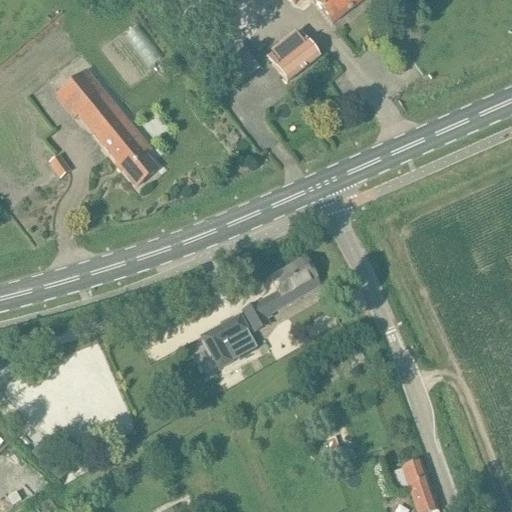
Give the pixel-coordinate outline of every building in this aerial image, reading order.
[(213,0),(214,1),(215,0),(290,0),(295,5),(301,0),(312,0),(332,25),(364,0),(213,0)] [(150,67),(164,56),(139,24),(125,35),(150,67)] [(319,59),(306,43),(300,36),(269,60),(287,84),(319,59)] [(240,43),(210,66),(229,91),(259,68),(240,43)] [(77,117),(136,188),(157,171),(145,157),(151,152),(85,72),(55,97),(74,120),(77,117)] [(42,167),(56,154),(44,140),(55,130),(28,100),(2,124),(42,167)] [(58,157),(49,163),(59,179),(69,173),(58,157)] [(305,260),(270,280),(277,293),(243,313),(254,333),(268,326),(264,318),(320,287),(305,260)] [(240,318),(201,339),(210,355),(218,371),(257,350),(240,318)] [(47,367),(76,339),(68,331),(38,360),(47,367)] [(38,405),(31,412),(20,402),(18,403),(14,399),(0,413),(0,423),(18,439),(19,438),(28,446),(54,419),(38,405)] [(42,445),(31,455),(59,483),(70,473),(42,445)] [(342,448),(330,452),(335,466),(346,463),(342,448)] [(400,494),(407,491),(414,511),(437,511),(421,464),(402,470),(400,471),(394,473),(391,477),(396,491),(400,494)]
